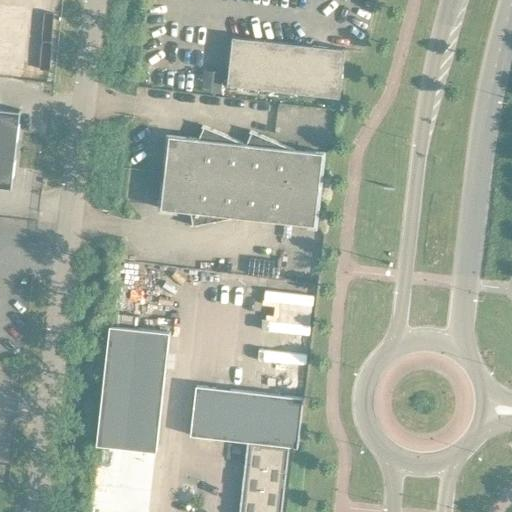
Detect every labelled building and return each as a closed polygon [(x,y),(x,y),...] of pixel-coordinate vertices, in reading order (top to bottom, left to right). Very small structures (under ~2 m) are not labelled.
[(0,84),(16,86),(23,28),(0,25),(0,84)] [(226,93),(339,106),(345,57),(231,44),(226,93)] [(0,194),(11,196),(20,119),(0,116),(0,194)] [(190,232),(190,233),(237,225),(314,233),(323,160),(292,157),(249,138),(248,139),(250,140),(245,152),(201,133),(201,134),(203,135),(198,146),(168,143),(165,166),(164,166),(165,169),(163,190),(161,192),(162,193),(160,216),(190,219),(192,232),(190,232)] [(96,452),(97,452),(156,458),(169,339),(109,333),(96,452)] [(195,393),(189,443),(246,449),(239,511),(281,511),(288,454),(297,455),(303,405),(277,402),(257,400),(195,393)]
